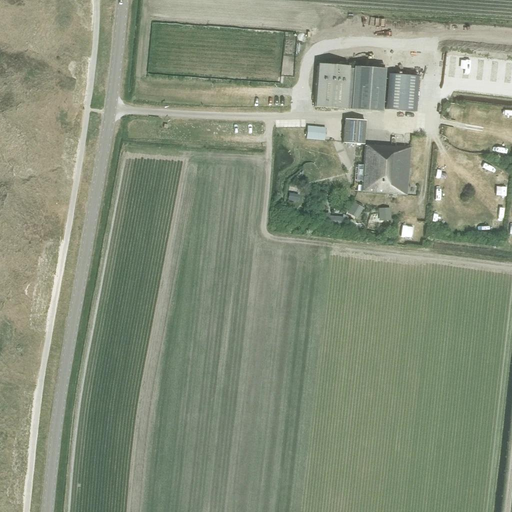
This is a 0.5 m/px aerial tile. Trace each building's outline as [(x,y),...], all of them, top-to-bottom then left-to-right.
[(383,71),(347,68),(316,66),(313,107),(352,109),(380,111),(383,71)] [(414,111),(417,76),(387,74),(385,109),(414,111)] [(364,120),(352,119),(344,119),(342,143),(362,144),(364,120)] [(323,140),(324,128),(306,126),(306,132),(304,132),(304,134),(306,134),(305,139),(323,140)] [(409,148),(384,146),(373,145),(373,146),(364,146),(360,191),(405,195),(409,148)] [(299,196),(288,194),(287,200),(297,202),(299,196)] [(341,223),(342,216),(328,214),(329,212),(324,212),(323,221),(341,223)]
